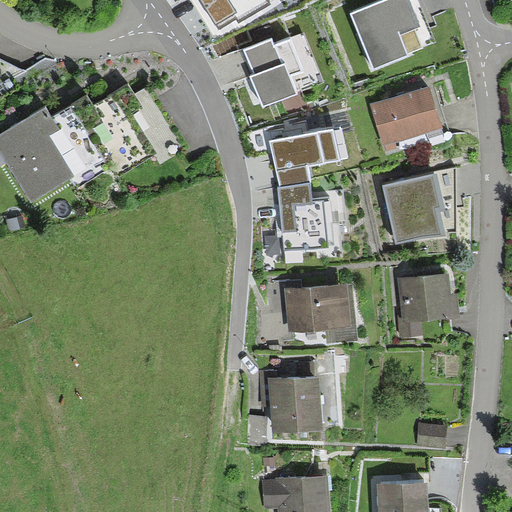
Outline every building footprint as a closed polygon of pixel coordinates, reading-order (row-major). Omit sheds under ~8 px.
[(207,0),(225,28),(270,0),(207,0)] [(412,17),(405,0),(377,0),(348,12),(369,67),(431,43),(419,14),(412,17)] [(320,80),(301,32),(271,43),(269,38),(239,50),(252,84),(260,104),(320,80)] [(7,78),(23,69),(0,57),(0,92),(14,84),(7,78)] [(29,119),(0,134),(0,160),(24,202),(66,178),(73,190),(103,173),(109,183),(149,160),(153,167),(178,153),(143,91),(130,98),(122,84),(112,90),(90,102),(86,96),(69,106),(50,116),(46,109),(29,119)] [(438,123),(425,84),(404,91),(365,103),(378,143),(438,123)] [(277,164),(281,188),(309,183),(306,165),(339,159),(335,132),(273,143),(277,164)] [(440,218),(433,167),(379,183),(392,245),(440,235),(440,218)] [(311,193),(309,183),(281,188),(278,188),(282,220),(283,227),(260,230),(264,265),(305,260),(305,256),(315,255),(316,260),(344,257),(340,224),(349,223),(345,189),(311,193)] [(419,315),(454,312),(453,293),(447,293),(446,273),(407,277),(395,278),(400,336),(420,334),(419,315)] [(287,326),(348,320),(344,281),(311,284),(284,287),(287,326)] [(266,425),(316,423),(314,372),(258,374),(259,395),(259,407),(266,407),(266,425)] [(417,445),(445,447),(446,426),(418,425),(417,445)] [(275,511),(328,511),(327,494),(325,474),(258,480),(261,508),(275,507),(275,511)] [(376,511),(425,511),(423,480),(375,483),(376,501),(376,511)]
